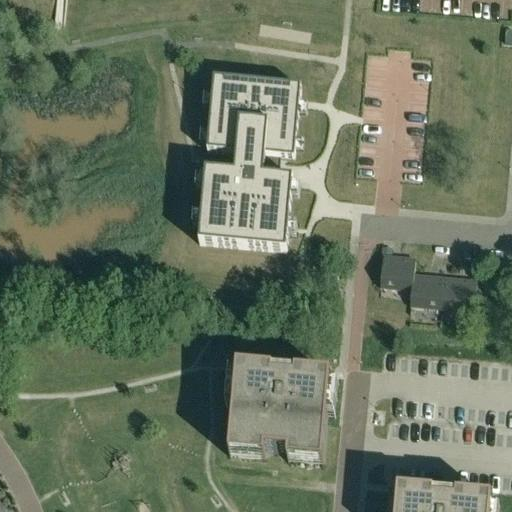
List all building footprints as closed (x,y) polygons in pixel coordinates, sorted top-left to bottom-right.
[(295,163),(301,90),(214,83),(208,156),(237,158),(236,165),(235,177),(206,175),(200,248),(287,255),(293,183),(272,181),(273,170),(274,162),(295,163)] [(411,311),(412,311),(416,264),(416,265),(386,262),(384,262),(381,292),(382,292),(413,295),(411,311)] [(417,265),(416,264),(412,311),(413,310),(444,313),(446,284),(416,281),(417,265)] [(478,286),(477,286),(446,284),(444,313),(473,316),(475,316),(478,286)] [(332,380),(238,371),(230,460),(231,460),(232,453),(264,456),(264,463),(265,463),(266,456),(288,458),(288,465),(290,465),(290,458),(323,461),(322,468),(324,468),(332,380)] [(491,511),(493,503),(399,494),(397,511),(491,511)]
